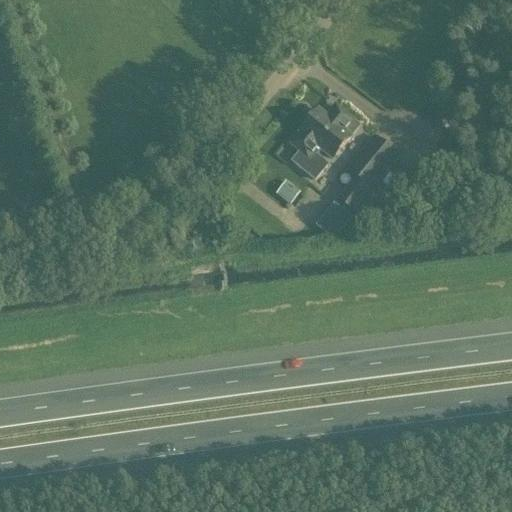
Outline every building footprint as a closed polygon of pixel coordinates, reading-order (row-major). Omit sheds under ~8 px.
[(428,124),(450,140),(469,113),(448,99),(428,124)] [(318,158),(321,153),(332,162),(359,128),(353,123),(354,122),(335,107),(326,118),(318,112),(299,135),(300,136),(291,147),(301,155),(293,164),(315,182),(328,166),(318,158)] [(345,173),(354,179),(323,220),(333,228),(337,222),(331,217),(333,215),(345,225),(353,216),(368,229),(393,198),(378,185),(400,158),(375,137),(345,173)] [(417,182),(407,174),(394,189),(404,197),(417,182)] [(275,196),(290,207),(300,193),(285,182),(275,196)]
